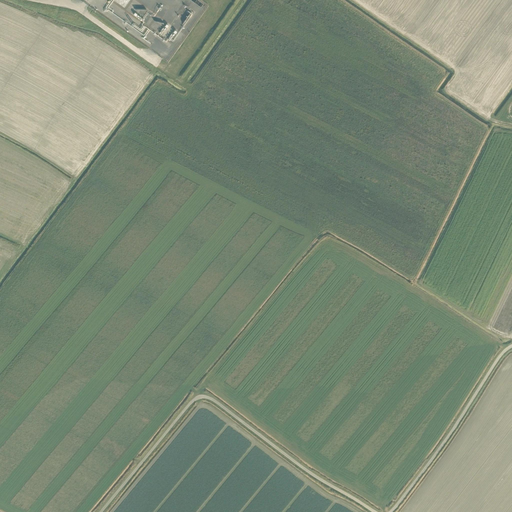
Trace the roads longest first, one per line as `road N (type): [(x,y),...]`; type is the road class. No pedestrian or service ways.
road 1 (unclassified): [(102,511),(202,398),(373,511)]
road 2 (unclassified): [(391,511),(511,347)]
